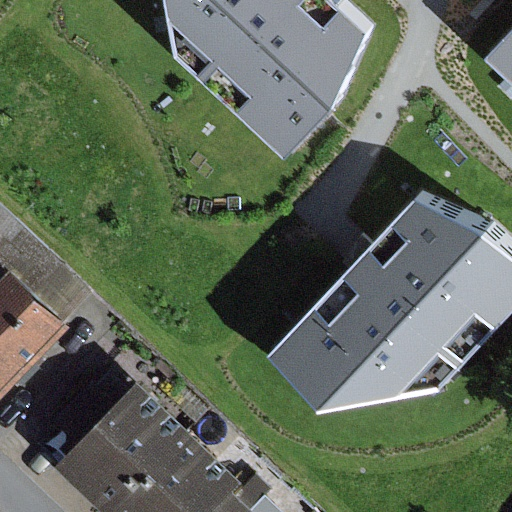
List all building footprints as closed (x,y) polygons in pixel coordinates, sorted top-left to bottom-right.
[(364,0),(184,0),(189,40),(298,144),(354,85),(384,18),(364,0)] [(511,31),(499,46),(511,58),(511,31)] [(459,372),(511,314),(511,219),(505,213),(425,186),(367,251),(284,343),(338,389),(459,372)] [(0,195),(0,404),(105,293),(0,195)] [(139,410),(114,387),(71,432),(156,511),(267,511),(286,492),(166,380),(139,410)]
